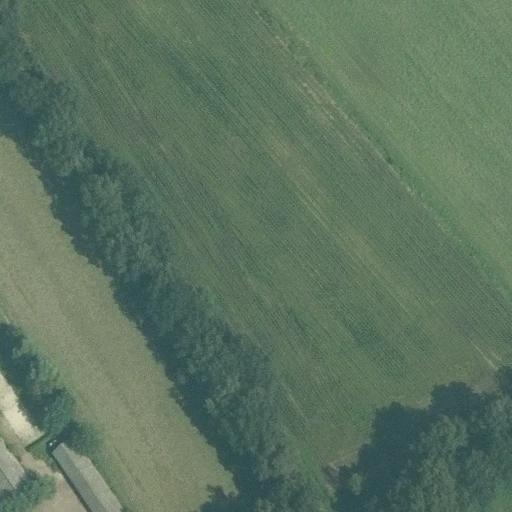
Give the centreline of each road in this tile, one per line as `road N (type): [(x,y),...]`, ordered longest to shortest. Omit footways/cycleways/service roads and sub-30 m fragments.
road 1 (track): [(0,46),(319,511)]
road 2 (unclassified): [(380,511),(511,450)]
